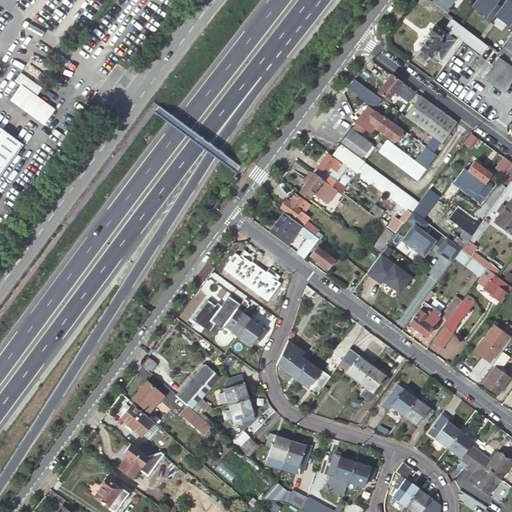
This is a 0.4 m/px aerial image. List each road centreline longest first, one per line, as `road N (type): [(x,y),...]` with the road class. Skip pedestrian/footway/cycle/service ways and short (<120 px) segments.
road 1 (trunk): [(0,485),(244,108),(264,55)]
road 2 (trunk): [(282,0),(0,371)]
road 3 (trunk): [(0,411),(264,55)]
road 4 (secondary): [(5,511),(225,212)]
road 5 (secondary): [(202,13),(0,283)]
road 6 (residential): [(300,268),(266,364),(271,389),(313,424),(393,448)]
road 7 (residential): [(300,268),(511,425)]
road 8 (secondary): [(225,212),(355,34)]
road 9 (residential): [(511,149),(355,34)]
road 10 (unknown): [(94,71),(0,202)]
